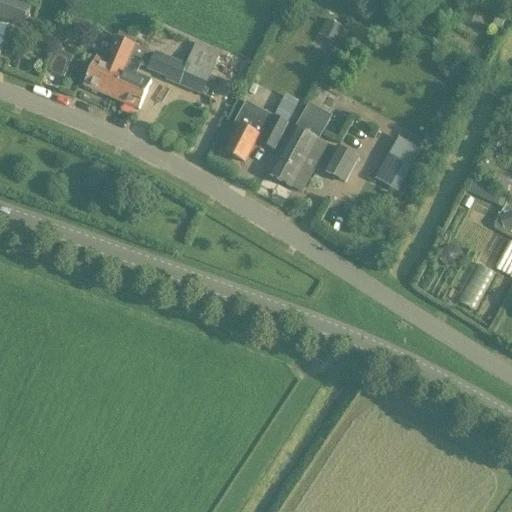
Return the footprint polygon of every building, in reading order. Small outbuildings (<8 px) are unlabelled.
[(0,0),(0,20),(20,28),(30,4),(18,0),(0,0)] [(84,87),(112,99),(135,46),(138,40),(119,31),(109,53),(118,57),(114,66),(97,59),(84,87)] [(179,85),(178,86),(201,95),(206,85),(207,85),(220,53),(196,43),(186,65),(155,52),(146,71),(166,78),(165,80),(179,85)] [(147,52),(135,46),(112,99),(140,111),(152,82),(136,75),(147,52)] [(73,58),(55,50),(46,71),(64,79),(73,58)] [(225,153),(245,164),(257,142),(260,143),(259,144),(274,152),(288,125),(274,116),(273,117),(246,102),(234,125),(238,127),(225,153)] [(487,149),(495,153),(504,157),(508,146),(501,143),(506,132),(498,128),(487,149)] [(292,187),(302,193),(314,171),(304,165),(309,157),(318,141),(296,129),(287,144),(269,176),(292,188),(292,187)] [(375,181),(400,190),(416,147),(391,138),(375,181)] [(337,147),(323,173),(345,185),(360,160),(337,147)]
